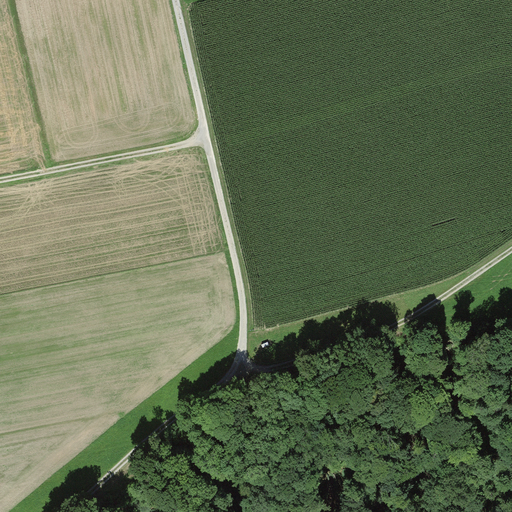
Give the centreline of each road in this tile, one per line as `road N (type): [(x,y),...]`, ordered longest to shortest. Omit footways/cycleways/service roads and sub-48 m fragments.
road 1 (track): [(240,365),(238,270),(176,0)]
road 2 (track): [(511,249),(371,337),(266,370),(240,365)]
road 3 (track): [(240,365),(68,511)]
road 4 (track): [(208,142),(0,183)]
